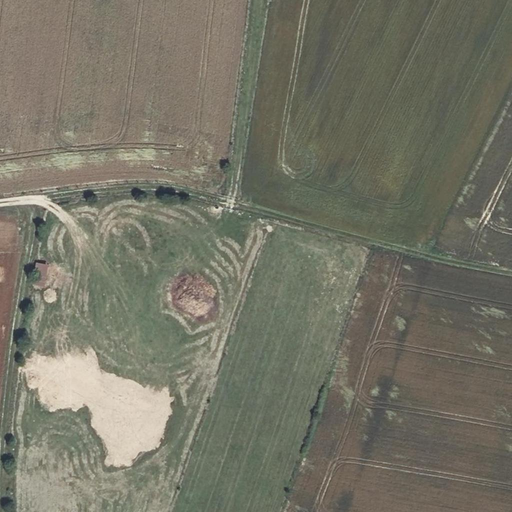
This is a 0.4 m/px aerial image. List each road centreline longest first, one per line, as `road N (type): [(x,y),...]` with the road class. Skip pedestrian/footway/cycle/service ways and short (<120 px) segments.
road 1 (track): [(511,270),(361,239),(173,186),(0,201)]
road 2 (track): [(38,196),(6,382),(2,511)]
